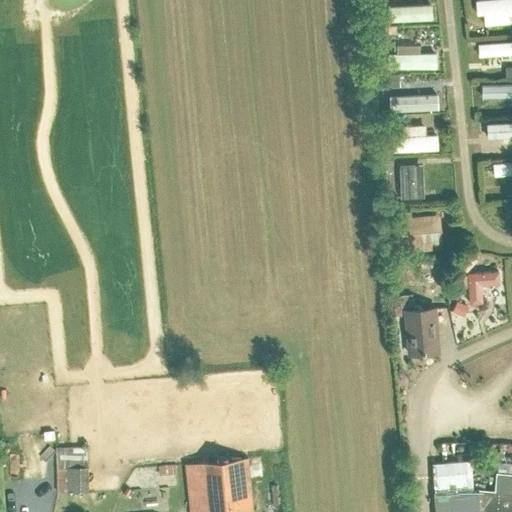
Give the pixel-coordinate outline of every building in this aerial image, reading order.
[(369,0),(355,0),(356,18),(391,16),(391,1),(370,2),(369,0)] [(390,22),(364,23),(365,37),(391,36),(390,22)] [(371,59),(371,74),(391,74),(390,58),(371,59)] [(391,87),(368,86),(368,104),(391,104),(391,87)] [(364,142),(365,158),(405,156),(404,139),(364,142)] [(401,200),(427,198),(424,164),(399,166),(401,200)] [(412,217),(411,209),(393,210),(395,251),(444,248),(442,216),(412,217)] [(471,303),(484,302),(483,284),(502,282),(501,269),(468,272),(471,303)] [(407,354),(439,352),(436,306),(403,306),(407,354)] [(58,466),(89,465),(88,445),(58,446),(58,466)] [(22,484),(32,484),(32,463),(45,463),(45,454),(20,455),(22,484)] [(252,511),(247,457),(199,462),(204,511),(252,511)] [(432,491),(474,490),(473,462),(431,464),(432,491)] [(511,511),(511,462),(499,462),(498,472),(495,471),(493,489),(474,490),(432,491),(433,511),(511,511)] [(87,466),(68,467),(56,467),(57,490),(88,490),(87,466)] [(33,498),(49,498),(50,473),(33,472),(33,498)] [(14,511),(12,501),(1,503),(3,511),(14,511)]
